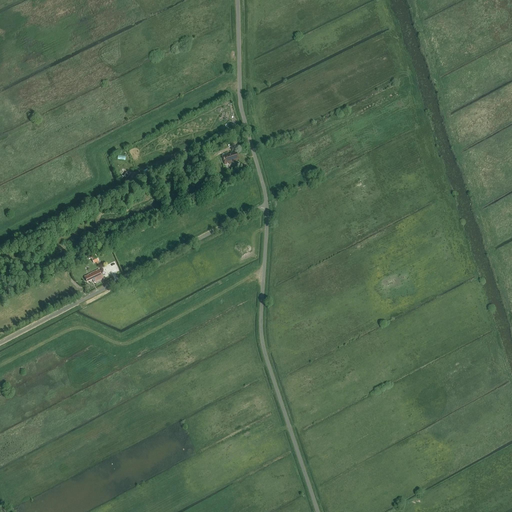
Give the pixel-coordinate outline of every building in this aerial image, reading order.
[(207,155),(215,150),(212,145),(192,157),(195,162),(203,158),(204,161),(208,158),(207,155)] [(229,163),(229,164),(233,162),(239,160),(237,152),(229,155),(228,153),(222,155),(225,165),(227,164),(227,163),(229,163)] [(196,163),(192,156),(185,161),(188,167),(196,163)] [(208,192),(204,184),(202,185),(201,184),(196,187),(201,196),(208,192)] [(98,261),(95,254),(90,257),(93,263),(98,261)] [(94,283),(103,278),(99,269),(89,274),(89,275),(85,277),(87,282),(92,280),(94,283)]
